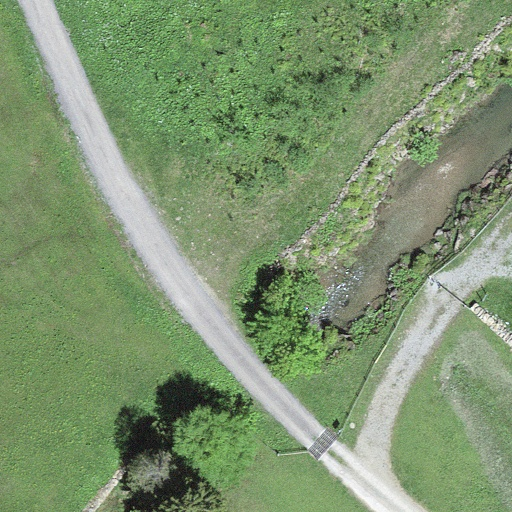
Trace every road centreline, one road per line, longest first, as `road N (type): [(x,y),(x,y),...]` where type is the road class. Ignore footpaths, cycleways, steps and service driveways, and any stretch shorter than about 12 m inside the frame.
road 1 (track): [(31,0),(105,164),(185,296),(230,354),(399,511)]
road 2 (track): [(511,224),(414,354),(387,413),(376,490)]
